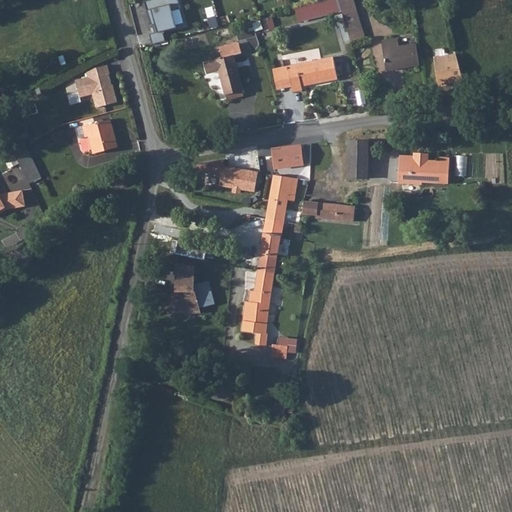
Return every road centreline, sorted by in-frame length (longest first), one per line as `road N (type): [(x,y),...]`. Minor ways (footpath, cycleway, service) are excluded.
road 1 (residential): [(85,511),(158,156)]
road 2 (residential): [(158,156),(511,99)]
road 3 (residential): [(0,277),(158,156)]
road 4 (residential): [(116,0),(158,156)]
